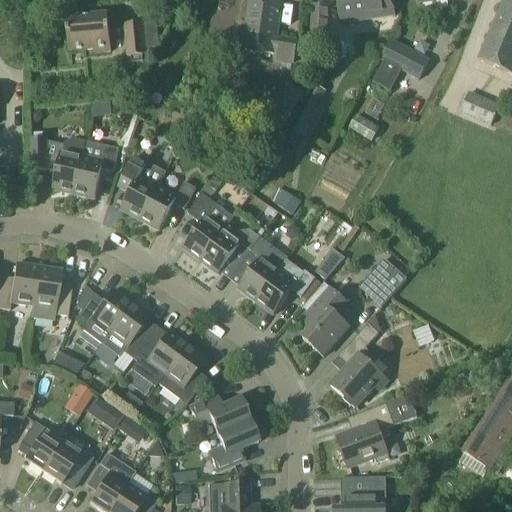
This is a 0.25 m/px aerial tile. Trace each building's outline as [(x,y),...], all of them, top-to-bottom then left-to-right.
[(250,0),(242,52),(295,59),(297,43),(277,39),(282,4),(252,0),(250,0)] [(393,0),(337,0),(340,20),(396,11),(393,0)] [(511,5),(504,2),(478,62),(511,76),(511,5)] [(329,9),(313,8),(312,34),(328,35),(329,9)] [(108,16),(66,20),(69,48),(83,46),(84,52),(94,51),(94,55),(111,53),(108,16)] [(143,25),(125,26),(128,58),(146,57),(143,25)] [(392,39),(396,41),(399,41),(401,36),(400,34),(402,30),(397,28),(392,39)] [(337,42),(311,34),(308,43),(335,51),(337,42)] [(402,72),(419,81),(429,63),(394,45),(396,41),(392,39),(381,61),(384,63),(402,72)] [(391,93),(402,72),(384,63),(373,84),(391,93)] [(320,90),(295,134),(304,139),(329,96),(320,90)] [(499,107),(469,95),(461,114),(491,126),(499,107)] [(385,107),(374,101),(365,115),(376,122),(385,107)] [(349,129),(372,143),(379,131),(356,118),(349,129)] [(502,161),(443,137),(424,181),(483,205),(502,161)] [(47,173),(46,141),(30,141),(31,173),(47,173)] [(74,196),(85,145),(82,144),(72,142),(66,146),(65,148),(62,147),(52,192),(74,196)] [(86,145),(85,145),(74,196),(95,201),(102,172),(114,174),(119,151),(86,144),(86,145)] [(140,222),(165,176),(148,167),(144,168),(141,167),(140,163),(134,159),(117,190),(129,196),(121,212),(140,222)] [(27,199),(27,173),(9,173),(9,199),(27,199)] [(140,222),(160,233),(174,206),(185,212),(196,191),(184,184),(177,198),(159,189),(165,176),(140,222)] [(183,251),(201,264),(224,232),(228,228),(232,221),(216,208),(217,206),(211,201),(222,185),(212,179),(201,195),(201,196),(188,216),(201,226),(183,251)] [(237,252),(246,259),(261,240),(251,232),(237,234),(228,228),(224,232),(201,264),(219,277),(237,252)] [(256,304),(279,273),(276,271),(286,259),(261,240),(246,259),(256,266),(238,290),(256,304)] [(327,280),(344,257),(333,249),(316,272),(327,280)] [(386,259),(360,288),(382,307),(408,279),(386,259)] [(11,305),(32,309),(33,309),(39,269),(15,266),(13,280),(1,278),(0,296),(0,311),(9,313),(11,305)] [(33,309),(32,309),(31,319),(54,322),(55,317),(67,319),(72,287),(60,285),(62,273),(39,269),(33,309)] [(296,286),(279,273),(256,304),(274,317),(292,293),(302,300),(316,281),(305,273),(296,286)] [(330,290),(308,315),(309,333),(303,341),(323,359),(349,330),(339,320),(350,308),(330,290)] [(109,336),(130,305),(112,292),(104,304),(93,297),(76,320),(87,328),(91,323),(109,336)] [(133,362),(150,338),(140,331),(149,319),(130,305),(109,336),(126,348),(122,354),(133,362)] [(347,370),(331,388),(344,401),(346,399),(354,406),(352,408),(355,410),(374,390),(379,394),(388,383),(372,368),(377,362),(365,351),(378,336),(368,327),(337,361),(347,370)] [(158,386),(186,347),(168,334),(159,346),(150,338),(133,362),(144,369),(147,364),(164,377),(158,386)] [(205,361),(186,347),(158,386),(187,407),(207,380),(196,372),(205,361)] [(57,354),(51,370),(73,380),(84,367),(57,354)] [(511,376),(463,454),(490,471),(491,471),(498,475),(510,456),(503,451),(511,436),(511,376)] [(127,395),(120,405),(134,416),(142,405),(127,395)] [(114,431),(124,417),(97,399),(87,413),(114,431)] [(337,440),(343,457),(348,470),(375,460),(377,466),(389,462),(382,441),(390,439),(387,432),(418,421),(410,399),(356,418),(360,432),(337,440)] [(216,436),(248,423),(239,401),(216,411),(212,400),(189,409),(198,429),(211,424),(216,436)] [(0,443),(11,444),(13,405),(0,404),(0,443)] [(128,422),(121,431),(138,443),(144,434),(128,422)] [(216,436),(221,449),(208,454),(216,474),(239,465),(234,454),(258,444),(248,423),(216,436)] [(43,475),(63,443),(34,424),(20,445),(31,452),(24,462),(43,475)] [(43,475),(61,487),(68,477),(78,483),(92,462),(63,443),(43,475)] [(99,511),(110,511),(128,486),(134,476),(105,457),(85,488),(96,495),(89,505),(99,511)] [(386,498),(386,480),(386,479),(341,480),(341,500),(346,499),(346,511),(333,511),(386,511),(387,510),(377,510),(376,499),(386,498)] [(110,511),(152,511),(157,505),(128,486),(110,511)] [(225,509),(221,509),(220,511),(258,511),(258,508),(249,508),(248,486),(225,487),(225,509)]
